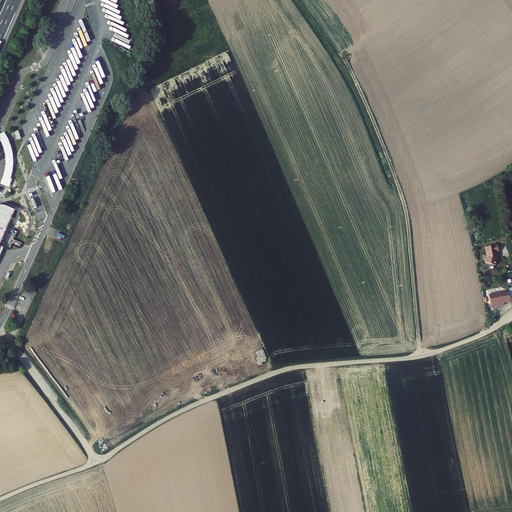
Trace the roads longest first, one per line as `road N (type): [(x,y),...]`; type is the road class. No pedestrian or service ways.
road 1 (unclassified): [(489,330),(421,356),(280,370),(172,414),(98,461)]
road 2 (track): [(421,356),(407,216),(343,57)]
